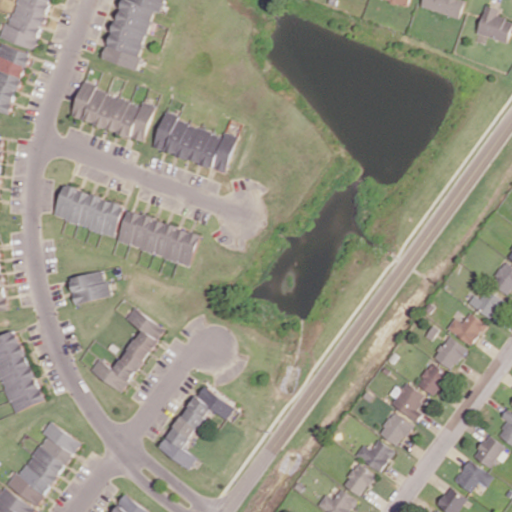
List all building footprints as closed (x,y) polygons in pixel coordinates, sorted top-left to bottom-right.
[(1,38),(38,49),(52,0),(17,0),(10,25),(5,23),(1,38)] [(164,0),(123,0),(104,58),(136,69),(156,10),(161,12),(164,0)] [(462,16),(465,0),(424,0),(423,8),(462,16)] [(501,9),(487,5),(478,32),(508,43),(511,32),(511,20),(498,15),(501,9)] [(0,42),(0,109),(12,113),(31,52),(0,42)] [(147,138),(156,104),(143,101),(82,85),(73,118),(147,138)] [(155,150),(229,169),(238,135),(226,132),(226,134),(178,121),(179,114),(165,110),(155,150)] [(116,236),(127,204),(66,184),(56,216),(116,236)] [(119,242),(193,264),(202,232),(129,210),(119,242)] [(511,264),(504,261),(492,284),(511,293),(511,264)] [(77,304),(113,295),(110,281),(107,282),(104,269),(71,277),(77,304)] [(470,303),(494,318),(506,299),(488,288),(481,298),(475,294),(470,303)] [(92,370),(125,392),(167,328),(136,307),(128,318),(143,328),(116,368),(101,358),(92,370)] [(488,323),(470,312),(464,322),(456,317),(448,329),(475,345),(488,323)] [(0,336),(0,372),(14,412),(46,401),(21,329),(0,336)] [(455,369),(468,346),(449,335),(435,358),(455,369)] [(418,383),(435,394),(450,373),(433,362),(418,383)] [(393,402),(418,421),(425,411),(420,408),(428,396),(406,380),(395,395),(397,397),(393,402)] [(162,448),(192,468),(199,457),(186,448),(213,408),(229,418),(237,406),(204,384),(162,448)] [(400,445),(414,423),(394,411),(380,433),(400,445)] [(82,439),(52,422),(45,433),(46,434),(23,475),(16,472),(9,485),(44,505),(82,439)] [(509,446),(488,434),(475,456),(496,469),(509,446)] [(373,449),(365,443),(357,455),(382,471),(396,450),(379,439),(373,449)] [(488,487),(496,476),(471,459),(456,480),(473,492),(480,482),(488,487)] [(344,484),(363,496),(376,474),(358,462),(344,484)] [(459,511),(469,498),(451,486),(438,504),(449,511),(459,511)] [(0,498),(0,511),(33,511),(37,507),(8,487),(0,498)] [(319,504),(330,511),(350,511),(359,500),(343,488),(335,499),(328,493),(319,504)] [(154,511),(125,493),(112,511),(154,511)]
